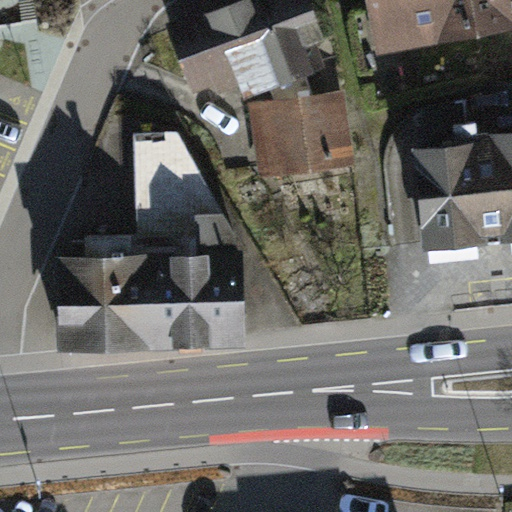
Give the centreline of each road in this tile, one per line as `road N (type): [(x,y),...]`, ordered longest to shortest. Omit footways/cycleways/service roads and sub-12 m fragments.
road 1 (primary): [(0,427),(511,380)]
road 2 (residential): [(0,333),(107,50),(145,0)]
